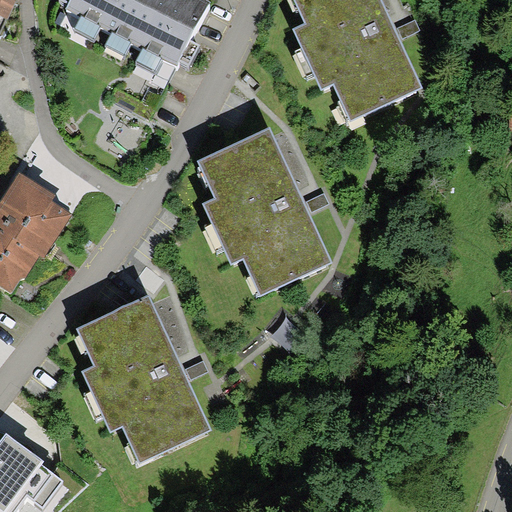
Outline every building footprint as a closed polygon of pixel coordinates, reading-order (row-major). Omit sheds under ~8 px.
[(0,0),(0,30),(8,33),(18,9),(0,1),(0,0)] [(209,12),(185,0),(72,0),(55,34),(168,91),(209,12)] [(370,0),(305,0),(293,6),(312,49),(298,55),(324,112),(334,107),(352,145),(423,112),(370,0)] [(266,142),(201,173),(221,215),(204,223),(233,282),(244,277),(263,316),(334,282),(266,142)] [(75,223),(22,188),(0,221),(0,297),(17,309),(75,223)] [(147,307),(81,337),(99,378),(84,385),(112,446),(122,442),(139,479),(210,447),(147,307)] [(21,511),(49,474),(7,444),(0,453),(0,511),(21,511)]
